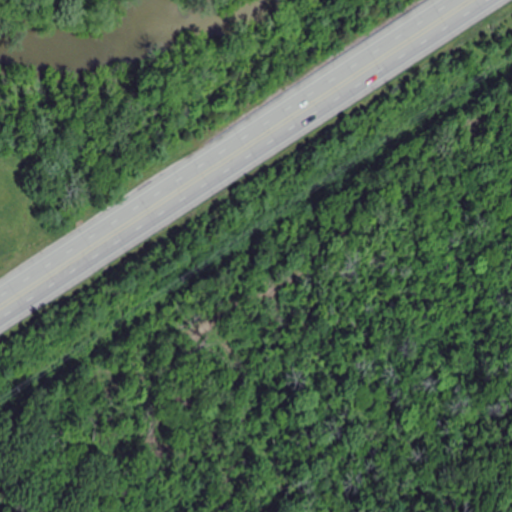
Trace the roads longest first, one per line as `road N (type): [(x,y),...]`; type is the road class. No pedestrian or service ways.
road 1 (trunk): [(0,319),(491,0)]
road 2 (trunk): [(451,0),(0,295)]
